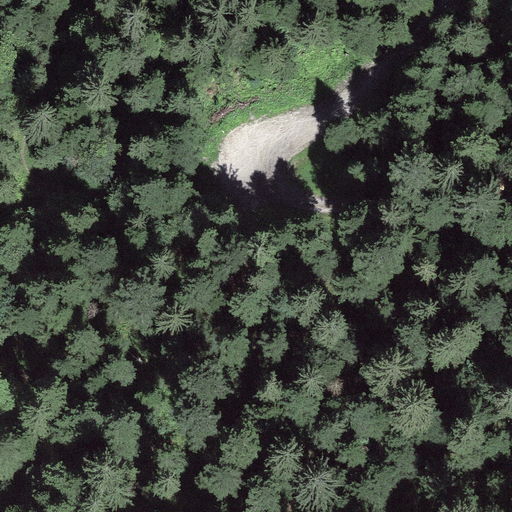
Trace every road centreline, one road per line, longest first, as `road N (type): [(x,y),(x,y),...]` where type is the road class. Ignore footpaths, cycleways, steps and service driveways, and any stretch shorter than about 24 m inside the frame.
road 1 (track): [(89,0),(33,124),(29,168),(42,183),(85,193),(185,182),(286,199),(511,200)]
road 2 (track): [(450,0),(361,87),(251,156),(228,184)]
